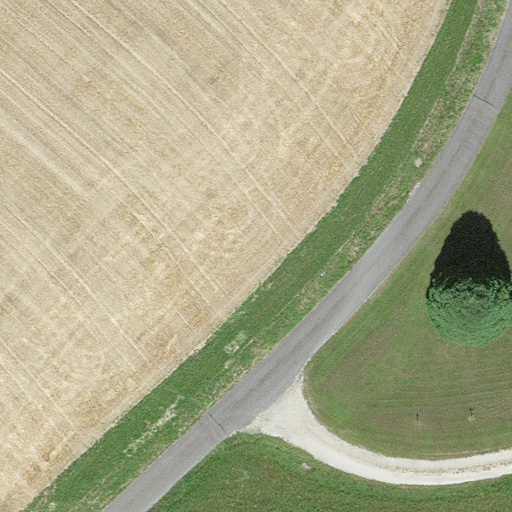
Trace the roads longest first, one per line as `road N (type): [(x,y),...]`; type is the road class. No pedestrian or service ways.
road 1 (unclassified): [(126,511),(353,297),(422,219),(511,49)]
road 2 (track): [(258,388),(292,423),(373,469),(462,475),(511,463)]
